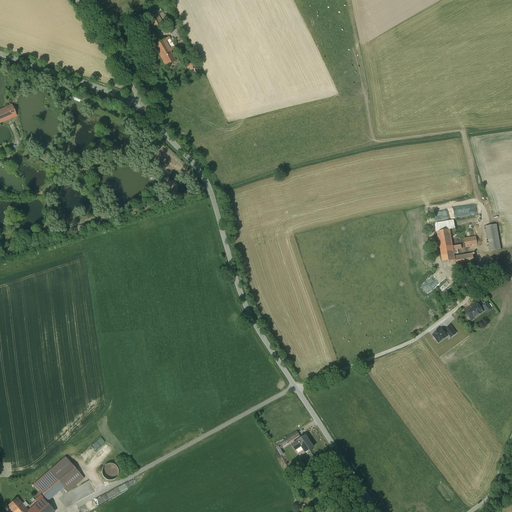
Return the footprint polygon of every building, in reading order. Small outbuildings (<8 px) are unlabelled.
[(158,14),(148,20),(154,31),(164,26),(158,14)] [(144,22),(141,24),(147,34),(150,33),(144,22)] [(147,34),(141,24),(137,27),(142,37),(147,34)] [(168,37),(154,46),(165,66),(175,61),(170,52),(175,49),(168,37)] [(454,220),(435,224),(442,262),(455,260),(454,255),(453,250),(449,230),(455,229),(454,220)] [(497,225),(490,226),(485,226),(490,252),(501,250),(497,225)] [(476,237),(464,239),(466,247),(477,245),(476,237)] [(473,254),(456,257),(457,266),(474,263),(473,254)] [(493,269),(492,262),(479,264),(480,271),(493,269)] [(483,312),(476,303),(465,312),(471,321),(483,312)] [(487,303),(483,306),(487,312),(492,309),(487,303)] [(309,441),(305,436),(298,441),(292,445),(295,449),(301,446),(305,452),(313,447),(309,441)] [(108,444),(99,451),(103,456),(112,449),(108,444)] [(48,473),(34,485),(48,500),(63,487),(67,492),(82,478),(65,458),(48,473)] [(102,475),(104,478),(106,479),(109,480),(112,480),(115,479),(117,477),(118,474),(118,471),(118,468),(116,466),(114,465),(111,464),(109,464),(106,465),(104,467),(102,469),(102,472),(102,475)] [(38,503),(27,511),(54,511),(41,496),(36,500),(38,503)] [(27,511),(29,511),(17,498),(7,507),(12,511),(27,511)] [(302,511),(305,511),(309,511),(306,503),(300,505),(302,511)]
